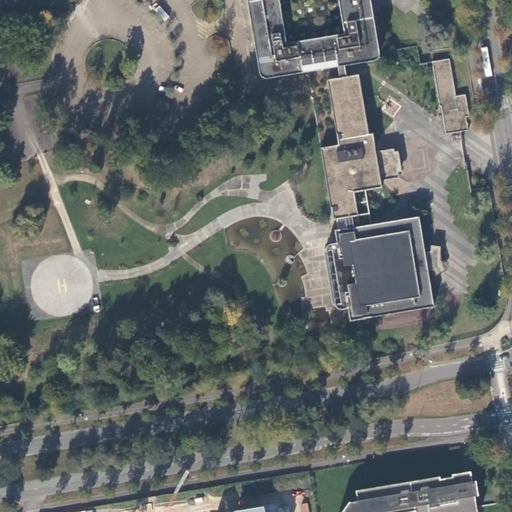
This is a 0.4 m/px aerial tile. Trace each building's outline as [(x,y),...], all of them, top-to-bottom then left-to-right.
[(248,0),(260,75),(261,77),(262,79),(265,79),(268,80),(310,73),(346,67),(376,63),(377,62),(379,60),(380,59),(380,57),(370,0),(248,0)] [(443,109),(447,134),(460,133),(470,131),(468,117),(471,117),(468,96),(457,98),(451,61),(433,63),(440,109),(443,109)] [(348,79),(346,67),(310,73),(313,96),(322,148),(334,221),(337,221),(338,225),(339,232),(336,232),(338,244),(333,245),(331,246),(329,248),(328,252),(336,305),(338,309),(340,311),(341,311),(349,310),(351,323),(434,309),(420,218),(360,227),(355,193),(383,189),(374,135),(370,136),(361,77),(348,79)] [(431,246),(430,260),(439,260),(440,246),(431,246)] [(470,511),(469,503),(465,476),(440,480),(440,479),(357,492),(359,504),(349,505),(346,509),(350,511),(349,511),(470,511)] [(470,476),(465,476),(469,503),(470,511),(476,511),(474,497),(478,496),(476,483),(472,484),(470,476)]
